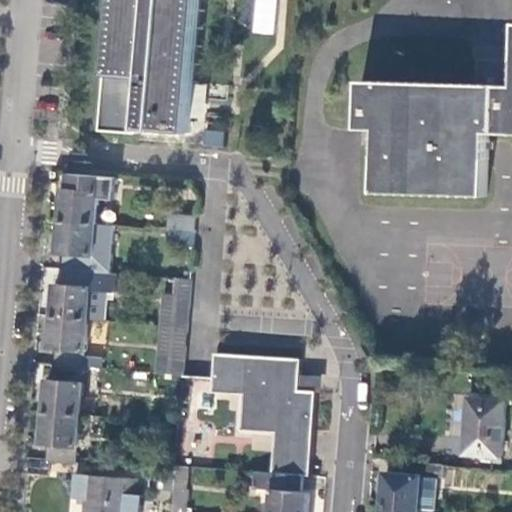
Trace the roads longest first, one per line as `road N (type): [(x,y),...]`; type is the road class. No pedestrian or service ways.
road 1 (residential): [(219,166),(207,318),(333,327)]
road 2 (residential): [(16,148),(0,363)]
road 3 (residential): [(16,148),(219,166)]
road 4 (residential): [(219,166),(246,183),(333,327)]
road 5 (residential): [(333,327),(351,382),(345,511)]
road 6 (residential): [(27,0),(16,148)]
